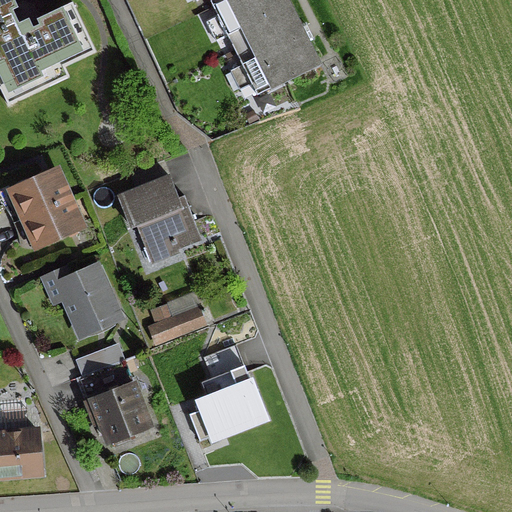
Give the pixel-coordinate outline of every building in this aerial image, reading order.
[(0,0),(0,91),(6,105),(45,86),(41,77),(92,52),(70,5),(36,21),(38,26),(21,34),(9,11),(15,8),(10,0),(0,0)] [(207,0),(255,96),(317,65),(303,37),(284,0),(207,0)] [(15,205),(8,208),(22,237),(28,234),(34,247),(62,234),(80,226),(55,171),(47,175),(10,192),(15,205)] [(169,244),(170,248),(198,237),(182,196),(177,198),(169,179),(119,199),(131,229),(138,226),(148,252),(169,244)] [(117,318),(94,268),(57,285),(79,335),(117,318)] [(150,311),(154,321),(170,316),(166,306),(150,311)] [(148,329),(154,343),(204,323),(201,317),(203,317),(201,313),(203,312),(202,309),(200,310),(200,309),(198,310),(198,309),(148,329)] [(122,361),(116,346),(102,352),(108,366),(122,361)] [(130,358),(122,361),(108,366),(74,379),(92,426),(99,423),(106,443),(109,442),(111,448),(128,441),(126,436),(149,427),(128,373),(135,370),(130,358)] [(263,419),(248,382),(197,402),(205,421),(192,426),(198,441),(211,436),(212,439),(263,419)] [(0,477),(39,474),(35,431),(0,433),(0,477)]
